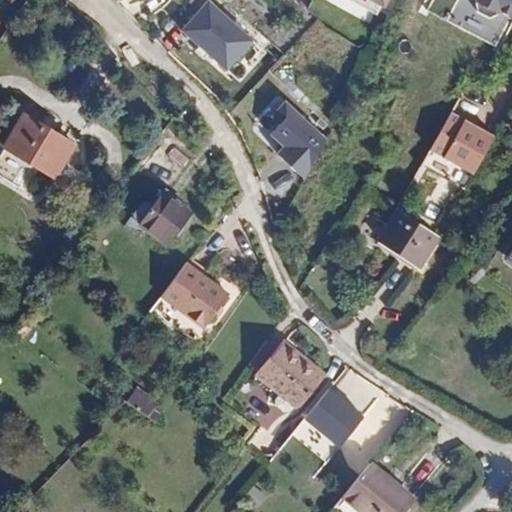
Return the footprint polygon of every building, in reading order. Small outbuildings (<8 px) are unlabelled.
[(368,0),(384,9),(388,0),(368,0)] [(472,0),(477,2),(475,6),(475,10),(481,0),(472,0)] [(511,0),(481,0),(475,10),(476,15),(488,21),(496,19),(499,14),(504,17),(511,1),(511,0)] [(257,43),(211,1),(185,30),(230,72),(257,43)] [(272,73),(283,83),(294,71),(282,61),(272,73)] [(345,150),(290,97),(273,115),(282,124),(273,133),(286,145),(282,154),(313,183),(345,150)] [(449,158),(469,119),(455,111),(435,150),(449,158)] [(475,173),(499,134),(469,119),(449,158),(475,173)] [(0,134),(0,148),(19,162),(41,131),(25,121),(17,135),(5,127),(0,134)] [(41,131),(19,162),(52,185),(73,154),(41,131)] [(165,194),(142,225),(163,241),(185,210),(165,194)] [(193,216),(185,210),(163,241),(171,246),(193,216)] [(426,271),(444,242),(436,237),(404,217),(387,246),(426,271)] [(183,265),(158,298),(205,330),(227,298),(183,265)] [(264,339),(248,361),(259,372),(255,376),(293,408),(320,377),(282,345),(278,351),(264,339)] [(155,419),(164,402),(136,386),(126,403),(155,419)] [(363,416),(327,387),(303,417),(338,446),(363,416)] [(356,511),(371,511),(392,487),(367,468),(341,499),(356,511)] [(400,511),(410,501),(392,487),(371,511),(400,511)]
